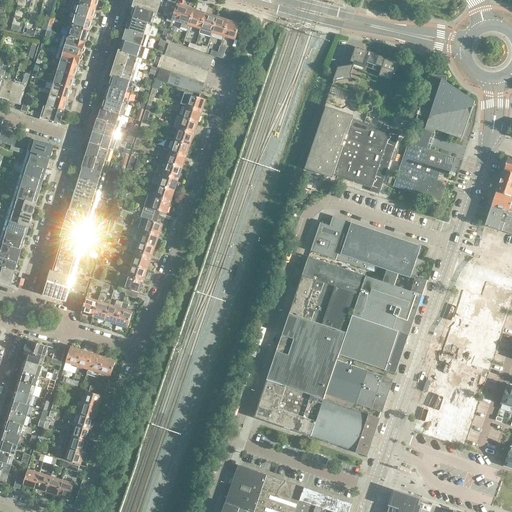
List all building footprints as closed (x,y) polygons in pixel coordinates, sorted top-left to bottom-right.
[(134,5),(134,8),(145,11),(148,0),(136,0),(134,1),(133,4),(134,5)] [(148,0),(145,11),(156,15),(158,15),(161,4),(159,3),(160,0),(148,0)] [(79,2),(75,14),(93,19),(93,18),(95,18),(96,14),(95,14),(96,8),(97,7),(79,2)] [(163,15),(168,16),(172,18),(176,5),(167,2),(163,15)] [(182,7),(176,5),(172,19),(178,21),(177,22),(189,26),(194,10),(183,6),(182,7)] [(131,17),(153,24),(156,15),(145,11),(134,8),(132,11),(130,16),(131,17)] [(194,10),(189,26),(200,29),(206,13),(194,10)] [(74,18),(72,25),(89,31),(89,30),(91,29),(92,26),(91,25),(93,19),(75,14),(71,13),(70,16),(74,18)] [(206,13),(200,29),(212,33),(217,17),(206,13)] [(127,28),(127,29),(149,36),(153,24),(131,17),(129,23),(127,24),(126,27),(127,28)] [(217,17),(212,33),(223,36),(228,21),(217,17)] [(228,21),(223,36),(232,39),(233,38),(236,39),(240,24),(228,21)] [(72,25),(68,36),(86,42),(87,41),(88,38),(87,36),(89,31),(72,25)] [(159,40),(164,42),(168,29),(163,28),(159,40)] [(124,39),(123,40),(146,47),(149,36),(127,29),(125,35),(124,35),(123,38),(124,39)] [(63,35),(60,46),(82,53),(84,52),(85,49),(84,48),(86,42),(68,36),(68,37),(63,35)] [(120,51),(120,52),(142,59),(146,47),(123,40),(122,46),(121,45),(119,51),(120,51)] [(164,42),(159,40),(158,40),(156,46),(162,48),(164,42)] [(26,56),(33,58),(37,44),(30,42),(26,56)] [(169,43),(165,55),(171,56),(175,45),(169,43)] [(175,45),(171,56),(176,58),(180,47),(175,45)] [(220,45),(218,52),(217,57),(223,59),(223,58),(224,54),(226,47),(220,45)] [(60,46),(56,58),(61,59),(78,65),(80,60),(81,60),(83,57),(81,55),(82,53),(60,46)] [(180,47),(176,58),(182,60),(185,49),(180,47)] [(338,67),(333,81),(352,79),(351,74),(355,63),(364,66),(366,61),(382,67),(379,76),(391,81),(395,72),(397,72),(400,63),(398,62),(399,60),(395,59),(395,57),(388,56),(387,56),(386,56),(385,58),(356,47),(349,65),(338,67)] [(185,49),(182,60),(187,62),(191,51),(185,49)] [(191,51),(187,62),(193,64),(196,53),(191,51)] [(117,62),(116,64),(138,71),(142,59),(120,52),(118,58),(116,58),(115,62),(117,62)] [(196,53),(193,64),(198,66),(202,55),(196,53)] [(202,55),(198,66),(203,68),(207,57),(202,55)] [(207,57),(203,68),(209,70),(213,59),(207,57)] [(61,59),(57,71),(75,76),(76,71),(78,71),(79,68),(78,67),(78,65),(61,59)] [(114,70),(113,74),(135,81),(138,71),(116,64),(116,65),(114,65),(113,69),(114,70)] [(148,74),(154,76),(156,69),(150,67),(148,74)] [(6,68),(6,70),(0,88),(0,97),(3,98),(3,100),(6,101),(8,100),(9,100),(14,82),(7,80),(11,69),(6,68)] [(161,68),(157,79),(162,81),(166,70),(161,68)] [(166,70),(162,81),(168,83),(171,72),(166,70)] [(57,71),(54,83),(71,88),(73,82),(74,82),(75,79),(74,78),(75,76),(57,71)] [(171,72),(168,83),(173,85),(177,74),(171,72)] [(14,82),(9,100),(10,101),(10,102),(14,103),(15,102),(20,104),(25,91),(26,86),(30,75),(25,73),(22,85),(14,82)] [(110,82),(109,86),(127,91),(131,93),(135,81),(113,74),(112,76),(111,76),(109,82),(110,82)] [(177,74),(173,85),(179,87),(182,76),(177,74)] [(394,185),(394,186),(421,195),(424,196),(441,202),(445,188),(447,183),(437,179),(440,171),(450,174),(454,176),(455,173),(451,172),(456,158),(430,149),(427,148),(432,132),(435,133),(436,130),(462,138),(471,114),(475,101),(446,82),(447,75),(432,75),(425,93),(419,111),(418,110),(417,114),(418,114),(416,121),(415,122),(419,124),(412,144),(408,143),(399,170),(394,185)] [(182,76),(179,87),(184,89),(188,77),(182,76)] [(188,77),(184,89),(189,91),(193,79),(188,77)] [(193,79),(189,91),(195,93),(199,81),(193,79)] [(199,81),(195,93),(200,94),(204,83),(199,81)] [(41,92),(50,94),(68,99),(69,95),(71,94),(72,90),(71,90),(71,88),(54,83),(51,90),(43,88),(41,92)] [(107,93),(106,97),(128,104),(131,93),(127,91),(109,86),(108,88),(107,88),(106,92),(107,93)] [(68,99),(50,94),(47,105),(64,111),(66,106),(67,105),(68,102),(67,101),(68,99)] [(189,96),(186,106),(202,111),(206,99),(191,94),(190,97),(189,96)] [(103,105),(102,109),(124,116),(128,104),(106,97),(105,99),(103,100),(102,103),(103,105)] [(25,99),(21,110),(27,112),(30,101),(26,99),(25,99)] [(32,110),(31,113),(31,114),(43,117),(61,122),(62,117),(64,117),(65,114),(64,112),(64,111),(47,105),(44,112),(40,111),(32,110)] [(186,106),(182,117),(198,122),(202,111),(186,106)] [(326,106),(305,169),(333,178),(334,175),(371,188),(371,191),(379,194),(401,131),(392,128),(391,131),(353,118),(354,115),(326,106)] [(135,119),(140,120),(143,109),(138,108),(135,119)] [(100,116),(98,121),(121,127),(124,116),(102,109),(101,110),(100,110),(99,115),(100,116)] [(403,110),(401,117),(412,121),(415,114),(403,110)] [(172,126),(178,128),(194,134),(198,122),(182,117),(176,115),(172,126)] [(96,127),(95,132),(117,139),(121,127),(98,121),(98,122),(96,122),(95,126),(96,127)] [(140,128),(140,129),(136,140),(141,142),(145,130),(140,128)] [(178,128),(174,140),(190,145),(194,134),(178,128)] [(127,142),(132,144),(136,132),(131,130),(127,142)] [(0,134),(0,141),(9,144),(18,147),(21,135),(17,134),(16,135),(12,133),(12,134),(1,131),(0,134)] [(93,138),(91,143),(114,150),(117,139),(95,132),(94,133),(93,133),(92,137),(93,138)] [(30,143),(28,150),(49,157),(50,156),(51,156),(53,152),(52,151),(53,146),(31,139),(30,143)] [(165,144),(164,149),(186,157),(190,145),(174,140),(172,146),(165,144)] [(88,153),(88,154),(110,161),(114,150),(91,143),(90,149),(88,149),(87,152),(88,153)] [(24,149),(8,145),(7,148),(23,153),(24,149)] [(164,149),(160,160),(182,167),(186,157),(164,149)] [(28,150),(24,162),(46,169),(46,168),(47,168),(49,163),(48,162),(49,157),(28,150)] [(84,165),(84,166),(106,173),(110,161),(88,154),(86,160),(84,160),(83,164),(84,165)] [(24,162),(20,174),(42,181),(43,179),(44,179),(45,175),(44,174),(46,169),(24,162)] [(156,171),(156,172),(178,179),(182,167),(166,162),(164,168),(158,166),(157,172),(156,171)] [(81,177),(103,185),(106,173),(84,166),(83,171),(82,171),(80,176),(81,177)] [(511,172),(504,170),(497,192),(511,196),(511,172)] [(156,172),(152,183),(153,183),(174,190),(178,179),(156,172)] [(20,174),(17,185),(39,192),(39,191),(40,190),(42,187),(40,186),(42,181),(20,174)] [(77,188),(77,189),(99,196),(103,185),(81,177),(79,183),(77,183),(76,187),(77,188)] [(153,183),(151,189),(149,194),(154,196),(170,202),(174,190),(153,183)] [(17,185),(13,196),(35,203),(35,202),(36,202),(38,197),(37,197),(39,192),(17,185)] [(74,199),(73,200),(96,207),(99,196),(77,189),(75,194),(73,195),(72,198),(74,199)] [(511,196),(497,192),(492,206),(505,211),(509,212),(509,211),(511,211),(511,196)] [(13,196),(10,208),(32,215),(32,214),(33,214),(35,210),(33,208),(35,203),(13,196)] [(145,205),(143,211),(159,217),(160,211),(166,213),(170,202),(154,196),(151,208),(145,205)] [(70,211),(92,219),(96,207),(73,200),(72,206),(71,205),(69,211),(70,211)] [(492,206),(485,225),(488,226),(502,231),(511,234),(511,211),(509,211),(509,212),(505,211),(492,206)] [(10,208),(6,219),(28,226),(29,221),(31,221),(32,217),(31,216),(32,215),(10,208)] [(66,223),(89,230),(92,219),(70,211),(68,217),(66,218),(65,221),(66,223)] [(159,217),(143,211),(141,217),(147,219),(143,230),(158,236),(162,224),(157,222),(159,217)] [(113,214),(112,220),(115,221),(117,222),(121,223),(123,218),(113,214)] [(320,222),(311,251),(336,259),(367,270),(369,263),(387,270),(383,281),(394,285),(411,291),(415,279),(416,276),(411,275),(420,246),(352,223),(349,222),(333,216),(330,225),(320,222)] [(6,219),(2,230),(24,237),(26,233),(27,233),(28,228),(27,227),(28,226),(6,219)] [(63,235),(85,242),(87,243),(89,238),(86,237),(89,230),(66,223),(66,224),(64,225),(63,229),(64,230),(63,235)] [(410,445),(400,477),(416,483),(412,497),(418,499),(423,485),(448,494),(459,462),(462,452),(463,450),(463,448),(511,304),(511,234),(502,231),(488,226),(485,225),(466,282),(467,283),(427,402),(425,402),(410,445)] [(2,230),(0,238),(0,242),(21,249),(22,244),(24,244),(25,240),(24,239),(24,237),(2,230)] [(143,230),(139,242),(155,247),(158,236),(143,230)] [(60,241),(59,246),(81,253),(85,242),(63,235),(62,236),(60,237),(59,240),(60,241)] [(0,242),(0,255),(17,261),(19,256),(20,255),(22,252),(20,250),(21,249),(0,242)] [(139,242),(135,253),(151,258),(155,247),(139,242)] [(57,253),(56,257),(78,264),(81,253),(59,246),(59,248),(57,248),(56,252),(57,253)] [(135,253),(131,265),(147,270),(151,258),(135,253)] [(0,255),(0,267),(14,272),(15,267),(16,268),(18,262),(17,262),(17,261),(0,255)] [(309,256),(302,275),(358,294),(364,275),(316,259),(309,256)] [(53,265),(52,269),(74,276),(78,264),(56,257),(55,259),(54,260),(52,263),(53,265)] [(97,265),(93,278),(99,280),(103,268),(101,267),(97,265)] [(131,265),(127,276),(143,281),(147,270),(131,265)] [(0,280),(10,284),(12,279),(13,279),(15,275),(13,274),(14,272),(0,267),(0,280)] [(50,276),(49,280),(71,287),(74,276),(52,269),(52,271),(51,270),(49,276),(50,276)] [(296,295),(290,313),(340,330),(345,332),(358,294),(302,275),(302,276),(303,277),(296,295)] [(143,281),(127,276),(123,287),(127,289),(139,293),(143,281)] [(346,332),(339,354),(383,369),(385,370),(395,373),(409,335),(407,335),(421,295),(422,295),(428,280),(416,276),(415,279),(411,291),(394,285),(383,281),(376,279),(366,276),(353,315),(352,316),(346,332)] [(46,288),(44,294),(67,301),(71,287),(49,280),(48,282),(47,282),(45,286),(46,288)] [(74,288),(86,292),(87,287),(76,283),(74,288)] [(139,293),(127,289),(126,293),(125,294),(137,298),(139,293)] [(100,295),(98,300),(93,316),(105,320),(110,304),(104,302),(105,297),(100,295)] [(87,296),(82,312),(93,316),(98,300),(87,296)] [(110,304),(105,320),(116,323),(123,303),(117,301),(116,306),(110,304)] [(123,303),(116,323),(128,327),(133,311),(127,309),(128,304),(123,303)] [(287,323),(282,335),(299,340),(297,345),(296,347),(337,361),(337,360),(339,354),(346,332),(345,332),(340,330),(290,313),(287,323)] [(282,335),(277,351),(333,371),(337,361),(296,347),(297,345),(299,340),(282,335)] [(29,340),(25,350),(46,357),(47,352),(44,351),(46,345),(29,340)] [(71,347),(66,362),(64,370),(75,374),(77,367),(82,351),(71,347)] [(56,348),(53,358),(62,361),(65,352),(56,348)] [(25,350),(22,360),(43,366),(46,357),(25,350)] [(82,351),(77,367),(82,369),(83,368),(89,370),(94,354),(82,351)] [(277,351),(267,379),(286,386),(324,399),(326,393),(333,371),(277,351)] [(94,354),(89,370),(87,375),(98,378),(99,375),(105,358),(94,354)] [(105,358),(99,375),(101,375),(104,376),(104,374),(111,376),(115,361),(105,358)] [(24,361),(21,371),(39,376),(43,366),(22,360),(22,361),(24,361)] [(326,393),(324,399),(331,402),(369,415),(369,414),(379,418),(381,412),(382,413),(393,380),(383,376),(379,374),(368,370),(337,360),(337,361),(333,371),(326,393)] [(21,371),(18,380),(36,386),(39,376),(21,371)] [(265,387),(254,417),(274,424),(311,436),(316,421),(324,399),(286,386),(267,379),(267,380),(268,380),(265,387)] [(18,380),(15,390),(33,396),(36,386),(18,380)] [(95,387),(106,391),(107,386),(103,384),(96,382),(95,387)] [(511,409),(511,406),(511,385),(507,384),(501,403),(511,406),(511,409)] [(95,387),(93,393),(99,395),(102,396),(104,396),(106,391),(95,387)] [(53,391),(52,391),(46,389),(43,399),(50,401),(53,391)] [(15,390),(12,400),(30,406),(33,396),(15,390)] [(80,401),(83,402),(98,407),(102,396),(99,395),(93,393),(88,391),(86,390),(84,396),(82,395),(80,401)] [(316,421),(311,436),(356,452),(368,456),(380,418),(379,418),(369,414),(369,415),(331,402),(324,399),(316,421)] [(12,400),(9,410),(27,416),(30,406),(12,400)] [(77,412),(79,413),(95,418),(98,407),(83,402),(81,408),(78,407),(77,412)] [(9,410),(6,420),(24,426),(27,416),(9,410)] [(73,424),(75,425),(91,430),(95,418),(79,413),(77,421),(73,419),(72,423),(73,424)] [(6,420),(3,430),(21,435),(24,426),(6,420)] [(70,435),(72,436),(88,441),(91,430),(75,425),(73,424),(71,423),(67,434),(70,435)] [(42,427),(39,436),(44,438),(47,429),(44,428),(42,427)] [(3,430),(0,438),(0,439),(18,445),(21,435),(3,430)] [(66,447),(68,448),(84,452),(88,441),(72,436),(69,444),(67,443),(66,447)] [(0,439),(0,450),(15,455),(18,445),(0,439)] [(68,448),(65,457),(66,457),(65,459),(80,464),(84,452),(68,448)] [(463,450),(459,462),(490,473),(495,459),(463,448),(463,450)] [(0,460),(12,465),(15,455),(0,450),(0,460)] [(0,460),(0,471),(13,476),(14,474),(9,472),(12,465),(0,460)] [(68,463),(66,468),(78,472),(79,466),(68,463)] [(238,465),(225,503),(240,508),(252,511),(348,511),(352,503),(238,465)] [(29,468),(24,484),(35,488),(40,472),(41,470),(36,468),(35,471),(29,468)] [(40,472),(35,488),(47,491),(51,476),(52,473),(47,472),(47,474),(40,472)] [(51,476),(47,491),(58,495),(62,479),(56,477),(57,475),(52,473),(51,476)] [(14,487),(19,489),(22,479),(17,477),(14,487)] [(63,477),(62,479),(58,495),(70,499),(75,483),(67,481),(68,479),(63,477)] [(457,511),(406,495),(394,491),(392,499),(386,511),(457,511)] [(251,511),(225,503),(222,511),(251,511)]
